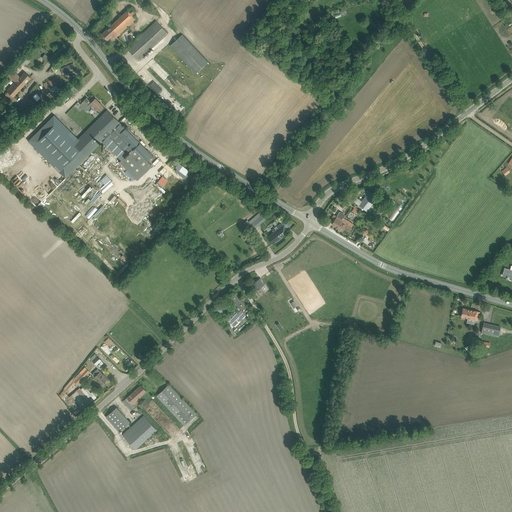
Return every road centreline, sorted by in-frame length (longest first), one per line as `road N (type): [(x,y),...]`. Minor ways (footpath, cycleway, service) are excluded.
road 1 (unclassified): [(0,495),(237,280),(288,252),(309,221)]
road 2 (tertiary): [(309,221),(156,122),(74,25),(39,0)]
road 3 (track): [(237,280),(285,360),(296,425),(331,511)]
road 4 (tertiary): [(309,221),(331,190),(402,163),(511,81)]
road 5 (tertiary): [(511,304),(382,265),(309,221)]
